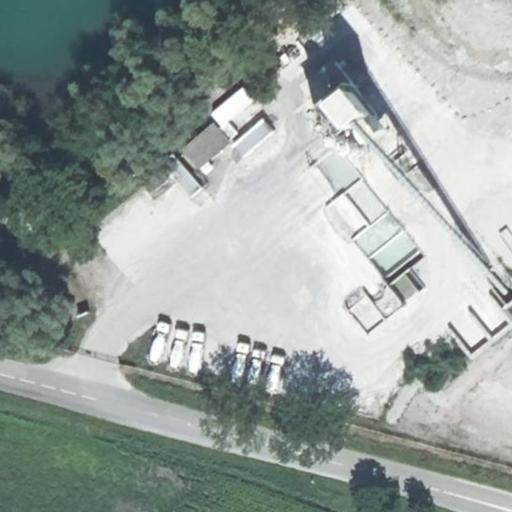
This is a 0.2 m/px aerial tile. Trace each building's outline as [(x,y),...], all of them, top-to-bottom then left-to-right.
[(364,95),(340,65),(308,89),(334,122),(326,128),(350,159),(360,150),(354,143),(363,136),(373,148),(392,133),(362,96),(364,95)] [(244,155),(275,131),(265,118),(234,142),(244,155)] [(216,124),(184,149),(198,167),(230,141),(216,124)] [(363,178),(330,205),(388,276),(421,249),(363,178)] [(351,303),(363,326),(401,306),(388,283),(351,303)]
